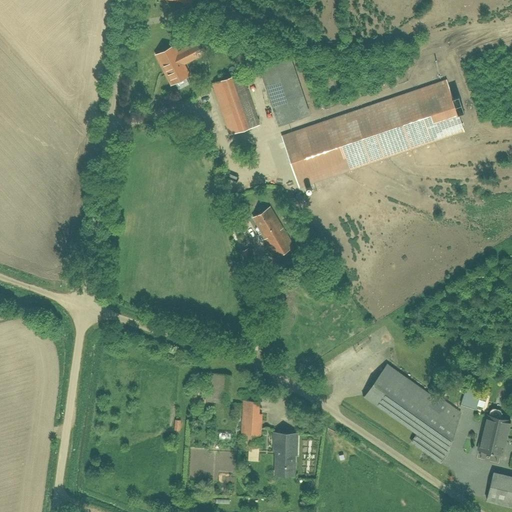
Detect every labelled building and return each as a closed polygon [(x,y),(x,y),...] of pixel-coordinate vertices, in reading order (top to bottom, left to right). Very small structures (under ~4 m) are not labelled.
[(173,40),(152,50),(169,84),(192,73),(186,60),(204,51),(199,41),(179,51),(173,40)] [(289,52),(255,64),(275,121),(309,109),(289,52)] [(239,70),(210,80),(228,130),(257,119),(239,70)] [(467,133),(461,117),(473,113),(468,98),(456,102),(448,80),(283,137),(301,190),(467,133)] [(270,202),(250,212),(269,252),(290,242),(270,202)] [(249,250),(239,254),(244,266),(254,262),(249,250)] [(461,408),(393,363),(370,396),(417,428),(411,437),(443,459),(461,408)] [(229,372),(209,371),(208,400),(228,400),(229,372)] [(469,384),(465,399),(483,404),(487,388),(469,384)] [(258,396),(240,396),(240,445),(258,445),(258,396)] [(487,416),(479,449),(501,454),(509,422),(487,416)] [(291,429),(272,428),(271,472),(290,472),(291,429)] [(511,477),(493,472),(486,499),(511,505),(511,477)]
